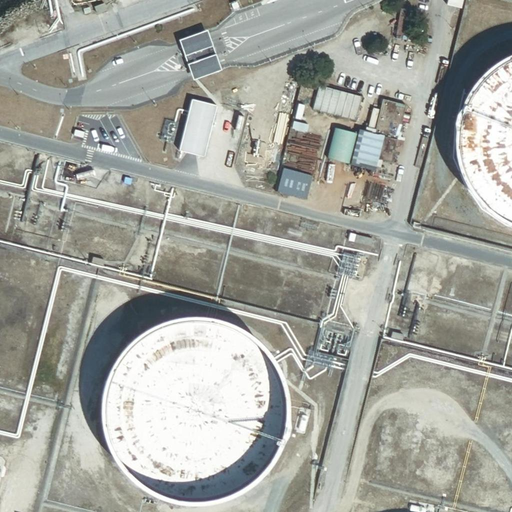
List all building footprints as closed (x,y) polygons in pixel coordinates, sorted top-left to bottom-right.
[(208,38),(206,33),(178,43),(180,48),(189,73),(193,83),(220,73),(217,64),(208,38)] [(511,51),(510,52),(503,55),(496,59),(488,65),(481,70),(474,78),(468,85),(463,94),(459,101),(456,111),(454,119),(452,128),(451,138),(451,146),(452,155),(455,164),(457,172),(459,177),(461,181),(465,189),(470,197),(476,203),(483,210),(490,216),(499,222),(506,226),(511,227),(511,51)] [(371,96),(356,93),(352,111),(367,114),(371,96)] [(404,104),(382,99),(381,104),(378,115),(374,133),(382,135),(377,158),(390,161),(404,104)] [(216,107),(191,101),(179,152),(204,158),(216,107)] [(378,115),(381,104),(375,102),(372,113),(378,115)] [(377,158),(382,135),(374,133),(350,127),(342,158),(349,160),(348,164),(374,170),(377,158)] [(372,239),(356,234),(354,241),(370,245),(372,239)] [(103,259),(93,257),(91,264),(102,267),(103,259)] [(229,321),(218,317),(216,317),(206,315),(198,315),(188,315),(180,316),(172,317),(163,320),(153,324),(146,328),(141,332),(137,335),(129,341),(124,347),(118,354),(113,362),(109,369),(106,379),(103,387),(102,393),(101,401),(101,411),(101,418),(101,423),(104,434),(107,443),(110,449),(115,460),(121,468),(126,474),(132,480),(138,485),(148,491),(154,494),(163,498),(173,501),(181,503),(191,504),(201,504),(209,503),(217,501),(225,499),(234,495),(243,491),(247,488),(253,484),(259,479),(266,472),(271,466),(277,457),(281,449),(285,440),(287,432),(288,427),(289,419),(290,410),(290,404),(289,394),(287,386),(285,378),(281,370),(276,360),(269,350),(264,344),(259,340),(252,333),(245,329),(236,324),(229,321)] [(405,334),(393,331),(391,339),(403,342),(405,334)]
